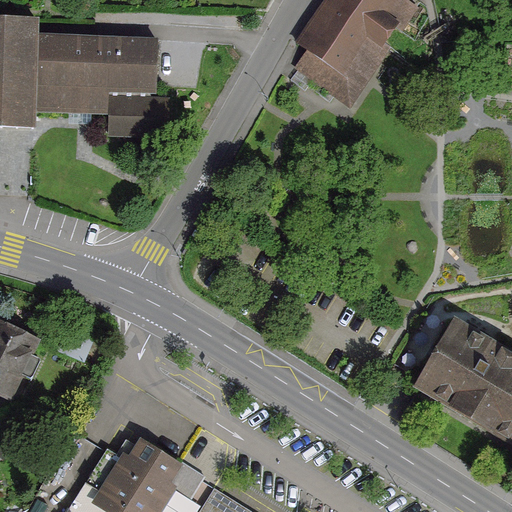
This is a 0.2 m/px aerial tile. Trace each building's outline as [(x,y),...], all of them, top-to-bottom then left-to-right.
[(309,52),(297,69),(350,104),(390,45),(384,41),(395,26),(400,30),(416,6),(406,0),(327,0),(298,44),(309,52)] [(31,24),(0,23),(0,126),(29,127),(29,112),(31,37),(31,24)] [(31,37),(29,112),(106,114),(105,134),(164,136),(165,99),(152,98),(154,41),(31,37)] [(0,403),(3,406),(36,344),(0,325),(0,403)] [(511,359),(459,328),(419,393),(511,449),(511,359)] [(181,467),(139,440),(128,458),(123,455),(94,499),(114,511),(157,511),(175,485),(171,483),(181,467)] [(252,511),(216,489),(200,511),(252,511)]
